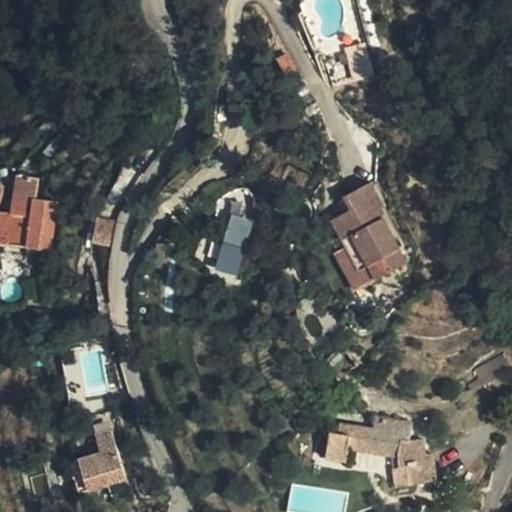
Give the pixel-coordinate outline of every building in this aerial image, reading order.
[(0,183),(0,186),(14,188),(19,189),(21,166),(3,163),(0,183)] [(30,202),(26,236),(70,239),(73,190),(54,188),(55,167),(33,165),(30,202)] [(383,267),(393,280),(421,262),(391,210),(395,207),(382,186),(358,200),(366,211),(347,223),(362,248),(376,273),(383,267)] [(10,234),(26,236),(30,202),(13,201),(10,234)] [(112,238),(123,213),(103,203),(92,228),(112,238)] [(230,212),(213,269),(235,275),(252,219),(230,212)] [(264,230),(262,238),(279,244),(281,236),(264,230)] [(279,244),(262,238),(255,263),(272,267),(279,244)] [(373,292),(393,280),(383,267),(376,273),(362,248),(351,257),(373,292)] [(393,420),(356,414),(353,427),(359,428),(354,456),(370,459),(371,445),(417,452),(417,461),(428,461),(427,478),(451,480),(453,454),(444,454),(445,433),(431,432),(433,416),(395,410),(393,420)] [(111,478),(121,474),(130,471),(142,467),(130,424),(90,436),(97,467),(107,464),(111,478)] [(130,471),(121,474),(127,492),(136,489),(130,471)]
